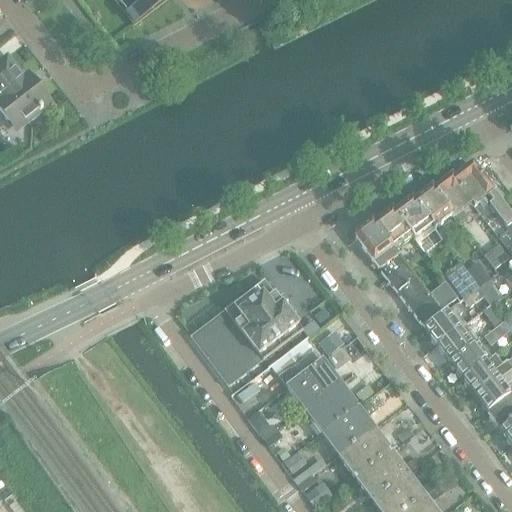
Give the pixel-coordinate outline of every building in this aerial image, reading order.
[(113,0),(134,27),(168,0),(113,0)] [(28,76),(23,80),(7,59),(0,64),(0,112),(8,123),(11,120),(19,130),(22,127),(23,127),(30,121),(32,122),(37,118),(37,116),(47,108),(50,105),(43,95),(37,88),(35,90),(30,84),(32,82),(28,76)] [(462,175),(453,182),(471,206),(473,208),(484,200),(484,201),(488,199),(493,206),(489,209),(504,230),(511,224),(511,221),(510,219),(471,168),(469,169),(466,169),(462,172),(462,175)] [(453,182),(451,179),(449,181),(446,180),(442,183),(441,186),(433,193),(451,217),(459,226),(466,221),(461,214),(471,206),(473,209),(473,208),(453,182)] [(451,217),(433,193),(431,190),(429,192),(426,192),(422,195),(421,198),(413,204),(431,229),(433,231),(451,217)] [(413,204),(411,201),(409,203),(406,202),(402,206),(402,209),(393,215),(411,239),(414,242),(431,229),(413,204)] [(393,215),(391,212),(389,214),(386,214),(382,217),(382,220),(373,226),(393,253),(411,239),(393,215)] [(373,226),(371,223),(355,236),(354,242),(381,276),(421,328),(439,314),(393,253),(373,226)] [(511,231),(499,242),(511,259),(511,231)] [(483,259),(494,273),(508,262),(498,248),(483,259)] [(478,266),(466,274),(478,291),(479,292),(490,284),(478,266)] [(461,267),(444,279),(462,303),(478,291),(466,274),(461,267)] [(224,314),(189,340),(227,391),(262,364),(262,365),(302,334),(301,333),(291,320),(295,317),(282,300),(278,302),(274,297),(263,283),(224,314)] [(490,284),(479,292),(484,299),(491,308),(492,309),(503,301),(490,284)] [(478,291),(462,303),(468,311),(484,299),(479,292),(478,291)] [(439,296),(431,302),(440,314),(447,308),(439,296)] [(437,350),(465,328),(458,318),(461,316),(455,308),(424,332),(437,350)] [(491,308),(483,314),(495,331),(502,326),(503,325),(492,309),(491,308)] [(323,312),(313,319),(319,327),(328,319),(323,312)] [(503,325),(502,326),(509,334),(511,338),(511,321),(511,320),(503,325)] [(312,324),(301,333),(302,334),(307,341),(318,332),(312,324)] [(478,344),(472,337),(465,328),(437,350),(449,366),(478,344)] [(493,333),(483,341),(490,349),(499,342),(493,333)] [(305,343),(270,369),(287,392),(321,367),(305,343)] [(462,383),(491,361),(478,344),(449,366),(462,383)] [(339,353),(328,362),(334,370),(345,361),(339,353)] [(491,361),(462,383),(475,400),(511,372),(511,371),(511,360),(502,368),(495,358),(491,361)] [(304,415),(338,389),(321,367),(287,392),(304,415)] [(511,373),(511,372),(475,400),(487,416),(509,400),(502,390),(511,382),(511,373)] [(321,438),(355,412),(338,389),(304,415),(321,438)] [(367,391),(355,399),(360,406),(372,398),(367,391)] [(511,397),(509,400),(487,416),(500,433),(511,423),(511,397)] [(377,412),(369,401),(361,407),(369,418),(377,412)] [(338,460),(372,434),(355,412),(321,438),(338,460)] [(511,423),(500,433),(511,448),(511,423)] [(264,445),(277,435),(272,429),(260,439),(264,445)] [(397,439),(402,445),(412,437),(408,431),(397,439)] [(355,482),(389,456),(372,434),(338,460),(355,482)] [(277,435),(264,445),(268,450),(280,440),(277,435)] [(283,451),(276,456),(284,466),(291,460),(283,451)] [(304,467),(296,456),(291,460),(284,466),(283,466),(291,477),(304,467)] [(371,505),(406,479),(389,456),(355,482),(371,505)] [(404,468),(410,475),(420,467),(415,460),(404,468)] [(306,474),(293,483),(298,490),(311,480),(306,474)] [(376,511),(408,511),(423,501),(406,479),(371,505),(376,511)] [(311,480),(298,490),(302,494),(314,485),(311,480)] [(427,497),(428,497),(439,489),(433,481),(422,490),(427,497)] [(450,491),(445,484),(439,489),(444,495),(450,491)] [(439,489),(428,497),(433,504),(444,495),(439,489)] [(305,498),(304,499),(314,511),(315,511),(324,504),(315,491),(305,498)] [(430,511),(423,501),(408,511),(430,511)] [(23,511),(17,503),(10,508),(12,511),(23,511)]
